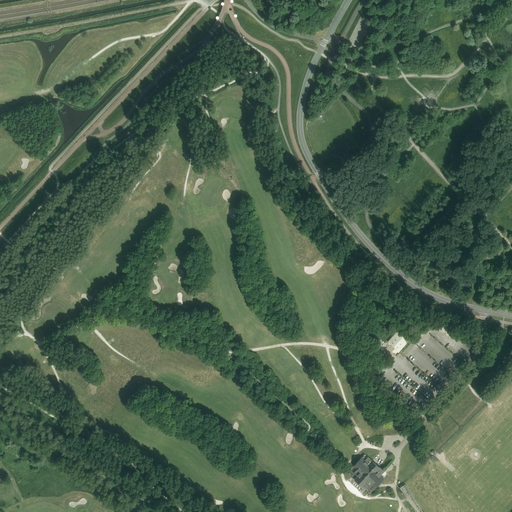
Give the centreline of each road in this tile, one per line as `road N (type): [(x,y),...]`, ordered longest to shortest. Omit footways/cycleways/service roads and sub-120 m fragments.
road 1 (unknown): [(0,252),(58,188),(51,166),(201,9),(238,4),(331,59)]
road 2 (unclassified): [(348,0),(303,95),(299,125),(309,158),(348,224),(387,266),(424,292),(511,317)]
road 3 (unknown): [(511,244),(372,101),(375,77)]
road 4 (unknown): [(511,5),(445,76),(375,77),(331,59)]
road 5 (unknown): [(153,511),(0,404)]
